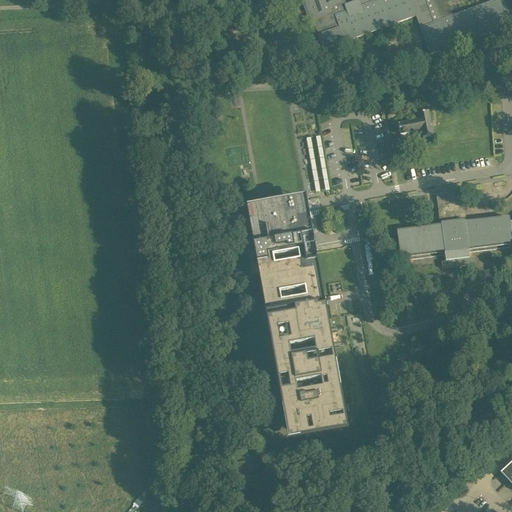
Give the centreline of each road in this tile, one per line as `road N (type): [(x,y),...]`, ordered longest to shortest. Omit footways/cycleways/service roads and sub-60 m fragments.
road 1 (residential): [(504,77),(507,166),(348,198),(369,316),(381,329),(511,307)]
road 2 (residential): [(504,77),(404,83),(308,67),(227,31),(199,0)]
